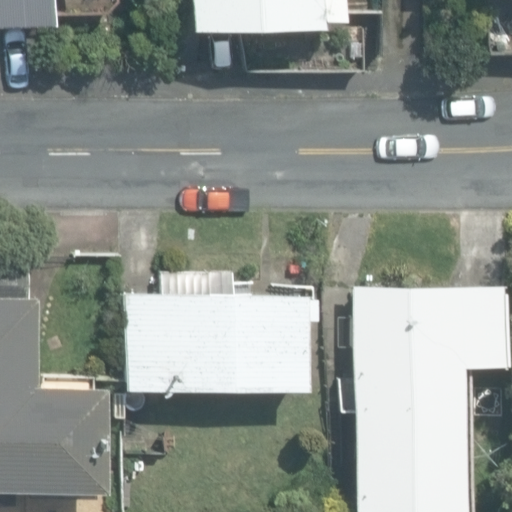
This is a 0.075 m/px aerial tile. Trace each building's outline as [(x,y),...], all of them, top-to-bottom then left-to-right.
[(0,0),(0,21),(49,21),(48,0),(0,0)] [(335,13),(335,0),(181,0),(181,24),(312,23),(312,14),(335,13)] [(511,0),(483,0),(485,51),(511,50),(511,0)] [(0,484),(99,486),(101,384),(34,383),(36,293),(24,293),(24,256),(0,255),(0,484)] [(120,383),(300,383),(300,292),(224,292),(224,270),(153,270),(153,290),(122,290),(120,383)] [(346,502),(456,502),(456,362),(501,362),(501,284),(347,283),(346,502)] [(153,424),(124,422),(122,442),(151,445),(153,424)]
